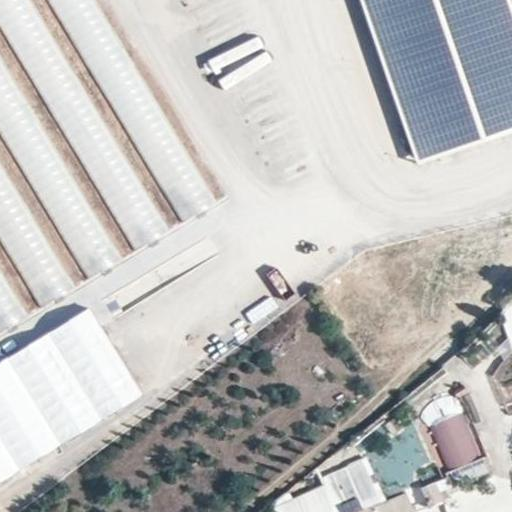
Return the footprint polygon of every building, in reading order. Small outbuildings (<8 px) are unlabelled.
[(362,0),(419,165),(511,133),(511,8),(509,0),(362,0)] [(169,191),(116,215),(129,245),(215,207),(206,187),(173,201),(169,191)] [(95,224),(97,237),(76,240),(81,272),(119,265),(111,221),(95,224)] [(71,292),(52,250),(20,265),(38,306),(71,292)] [(508,350),(511,348),(511,300),(497,304),(508,350)] [(9,356),(59,446),(145,398),(95,309),(9,356)] [(182,357),(200,371),(208,360),(190,346),(182,357)] [(511,368),(503,370),(507,403),(511,402),(511,368)] [(490,478),(467,415),(429,429),(452,492),(490,478)] [(378,511),(367,481),(280,511),(378,511)]
